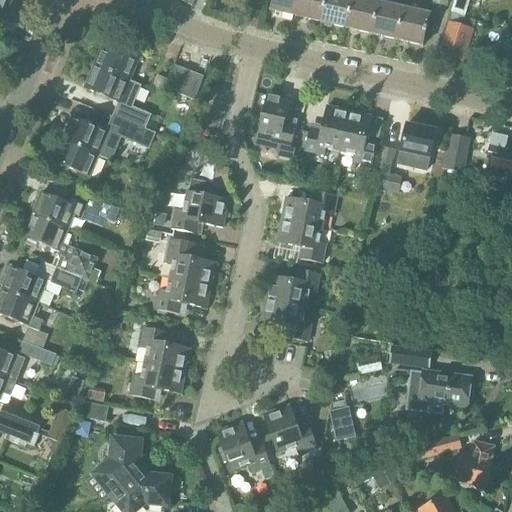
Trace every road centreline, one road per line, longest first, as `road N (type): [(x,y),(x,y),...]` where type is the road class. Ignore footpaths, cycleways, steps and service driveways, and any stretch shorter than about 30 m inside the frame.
road 1 (residential): [(290,384),(206,406),(255,220),(228,130),(256,49)]
road 2 (residential): [(511,115),(256,49)]
road 3 (residential): [(0,162),(69,0)]
road 4 (residential): [(256,49),(128,0)]
